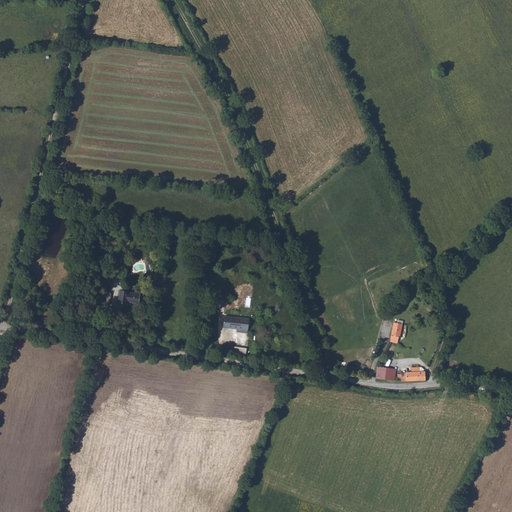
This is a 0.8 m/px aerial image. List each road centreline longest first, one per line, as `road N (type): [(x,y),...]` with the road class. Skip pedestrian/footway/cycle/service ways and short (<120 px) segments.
road 1 (unclassified): [(0,327),(379,386),(467,385),(511,394)]
road 2 (track): [(331,378),(259,179),(171,0)]
road 3 (track): [(2,327),(86,0)]
road 4 (track): [(432,385),(445,337),(435,278),(511,212)]
